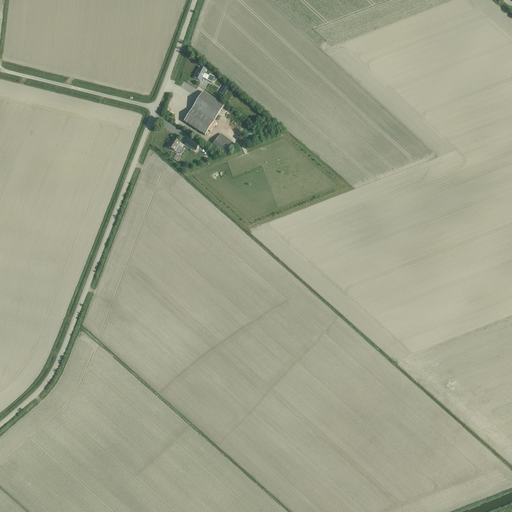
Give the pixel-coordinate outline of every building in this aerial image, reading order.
[(210,75),(209,77),(204,74),(206,71),(200,68),(196,75),(196,74),(194,78),(200,82),(202,78),(211,83),(214,77),(210,75)] [(184,122),(205,136),(224,106),(203,92),(184,122)] [(213,145),(226,154),(234,144),(221,134),(213,145)] [(185,145),(196,152),(200,145),(189,138),(185,145)] [(178,146),(181,148),(183,146),(173,139),(168,147),(174,152),(178,146)]
